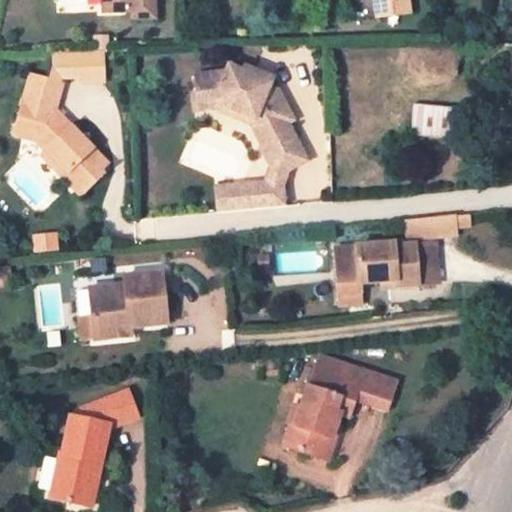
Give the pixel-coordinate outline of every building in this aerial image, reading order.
[(99,0),(100,12),(151,11),(151,0),(99,0)] [(409,11),(408,1),(376,5),(377,14),(409,11)] [(104,51),(63,52),(64,78),(85,77),(85,82),(105,82),(104,51)] [(219,74),(197,76),(199,95),(200,104),(214,103),(255,123),(260,132),(264,130),(272,146),(263,151),(261,152),(275,180),(307,164),(287,127),(293,124),(277,93),(269,89),(254,83),(257,75),(245,70),(243,74),(229,68),(225,76),(219,74)] [(272,82),(257,75),(254,83),(269,89),(272,82)] [(63,86),(31,77),(14,136),(36,143),(46,153),(42,158),(81,199),(104,176),(101,173),(108,167),(71,129),(67,133),(54,118),(63,86)] [(200,104),(199,95),(193,95),(195,111),(201,110),(214,109),(250,126),(263,151),(272,146),(264,130),(260,132),(255,123),(214,103),(200,104)] [(471,141),(472,112),(413,105),(411,135),(471,141)] [(267,186),(216,191),(218,216),(284,210),(282,190),(267,186)] [(470,218),(456,219),(458,240),(472,238),(470,218)] [(456,219),(406,224),(408,244),(458,240),(456,219)] [(416,287),(414,250),(395,251),(394,248),(356,250),(356,263),(358,287),(359,287),(393,286),(394,288),(416,287)] [(434,249),(414,250),(416,287),(436,287),(434,249)] [(356,250),(336,251),(336,263),(356,263),(356,250)] [(356,263),(336,263),(337,295),(359,294),(359,287),(358,287),(356,263)] [(110,285),(93,287),(96,317),(89,317),(89,319),(92,340),(92,343),(129,337),(128,329),(164,324),(157,271),(120,276),(122,290),(115,290),(110,285)] [(84,287),(89,317),(96,317),(93,287),(84,287)] [(359,294),(337,295),(338,308),(360,307),(359,294)] [(77,321),(80,342),(92,340),(89,319),(77,321)] [(280,369),(280,358),(265,359),(266,370),(280,369)] [(340,414),(349,416),(357,394),(362,395),(361,400),(388,409),(397,384),(319,358),(314,373),(302,407),(296,427),(290,425),(283,446),(326,459),(340,414)] [(129,392),(79,412),(82,421),(70,416),(61,459),(58,459),(50,498),(87,506),(95,468),(100,468),(109,429),(121,423),(122,426),(138,419),(129,392)] [(287,424),(290,425),(296,427),(302,407),(293,403),(287,424)] [(79,412),(70,416),(82,421),(79,412)] [(92,507),(100,468),(95,468),(87,506),(92,507)]
